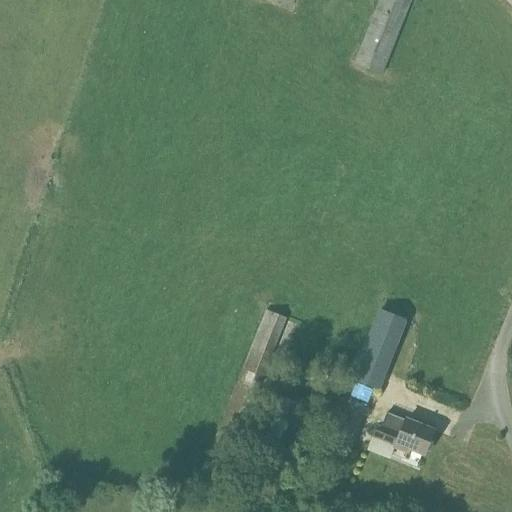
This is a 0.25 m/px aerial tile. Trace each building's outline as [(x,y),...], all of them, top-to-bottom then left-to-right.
[(380,0),(354,65),(383,76),(412,0),(380,0)] [(397,348),(408,320),(379,309),(368,337),(397,348)] [(236,386),(203,472),(205,473),(224,480),(287,319),(265,310),(236,386)] [(332,440),(353,448),(368,408),(348,400),(332,440)] [(395,447),(409,453),(411,449),(425,455),(434,432),(406,420),(405,422),(387,414),(382,427),(379,426),(374,437),(396,446),(395,447)]
